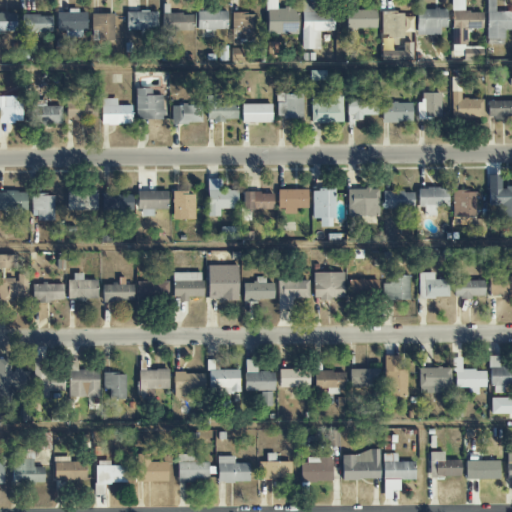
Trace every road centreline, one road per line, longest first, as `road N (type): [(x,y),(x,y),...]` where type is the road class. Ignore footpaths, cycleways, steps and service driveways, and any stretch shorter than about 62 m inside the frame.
road 1 (residential): [(0,340),(511,335)]
road 2 (tertiary): [(0,160),(511,156)]
